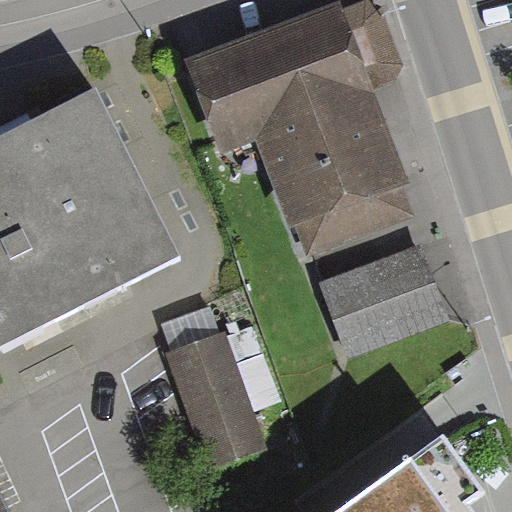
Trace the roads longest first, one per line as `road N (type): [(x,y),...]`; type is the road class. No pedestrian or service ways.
road 1 (residential): [(511,268),(424,0)]
road 2 (residential): [(0,45),(151,0)]
